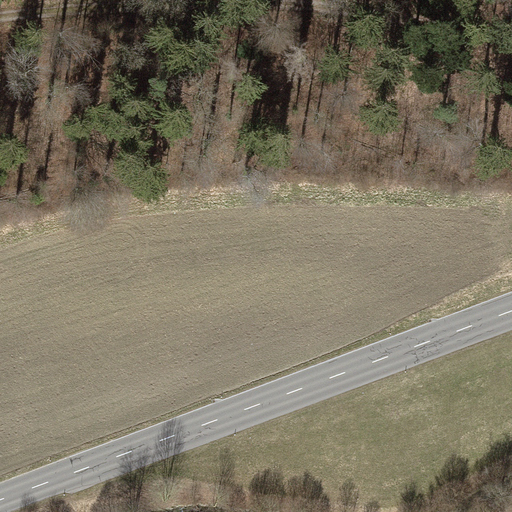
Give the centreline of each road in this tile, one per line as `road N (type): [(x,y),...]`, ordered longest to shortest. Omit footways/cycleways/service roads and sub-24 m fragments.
road 1 (tertiary): [(0,500),(511,311)]
road 2 (track): [(511,38),(272,2),(0,17)]
